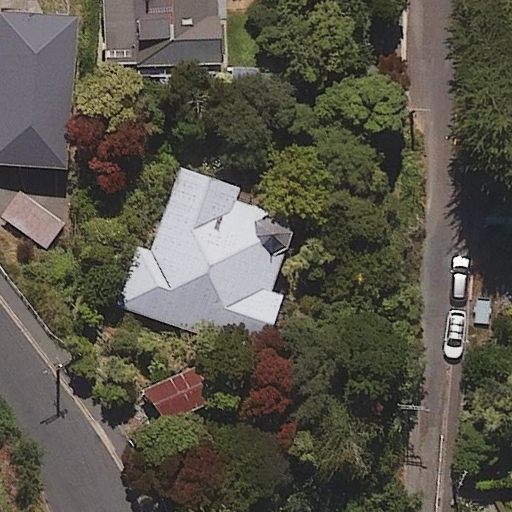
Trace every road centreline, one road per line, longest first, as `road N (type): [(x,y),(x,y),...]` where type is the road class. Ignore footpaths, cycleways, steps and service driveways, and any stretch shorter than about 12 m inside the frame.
road 1 (residential): [(440,327),(445,0)]
road 2 (residential): [(97,511),(79,468),(0,347)]
